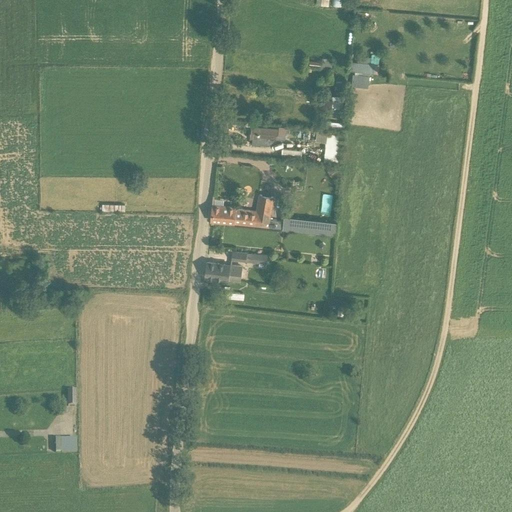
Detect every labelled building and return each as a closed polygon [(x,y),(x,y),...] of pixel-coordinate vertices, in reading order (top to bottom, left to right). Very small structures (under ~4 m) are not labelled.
[(351,86),(368,87),(369,74),(378,74),(378,63),(352,62),(351,86)] [(342,94),(343,82),(335,82),(334,93),(342,94)] [(268,142),(269,138),(278,139),(279,129),(251,127),(250,138),(259,139),(259,141),(268,142)] [(315,139),(324,141),(322,159),(336,161),(339,134),(316,131),(315,139)] [(301,150),(282,148),(281,158),(301,160),(301,150)] [(215,198),(214,206),(213,206),(211,221),(234,223),(268,227),(268,228),(336,236),(340,193),(325,192),(322,221),(284,216),(284,221),(270,219),(274,197),(259,194),(256,210),(235,208),(224,207),(224,199),(215,198)] [(246,261),(247,253),(232,251),(231,260),(246,261)] [(250,262),(266,264),(268,255),(251,253),(250,262)] [(207,262),(205,278),(241,281),(243,266),(207,262)] [(277,279),(275,289),(290,291),(291,281),(277,279)] [(67,407),(76,407),(75,391),(67,391),(67,407)] [(76,440),(60,440),(60,439),(55,439),(55,453),(76,453),(76,440)]
